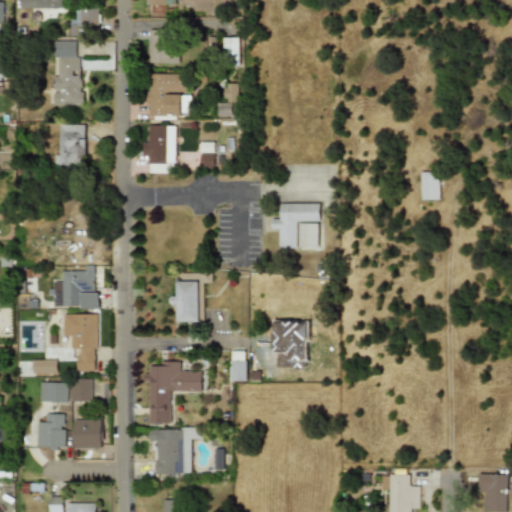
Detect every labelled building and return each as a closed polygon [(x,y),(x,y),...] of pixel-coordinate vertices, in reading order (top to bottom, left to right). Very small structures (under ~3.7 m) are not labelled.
[(18,0),(18,8),(63,9),(63,0),(18,0)] [(79,5),(78,28),(97,29),(98,6),(79,5)] [(147,62),(175,63),(176,30),(148,30),(147,62)] [(238,37),(222,38),(223,66),(239,66),(238,37)] [(52,104),(81,105),(81,92),(78,92),(78,41),(52,41),(52,57),(56,57),(56,76),(52,76),(52,104)] [(182,116),(182,74),(147,74),(147,116),(182,116)] [(236,83),(222,84),(223,102),(237,102),(236,83)] [(216,116),(230,116),(230,103),(216,103),(216,116)] [(83,125),(58,124),(57,155),(54,155),(54,167),(83,167),(83,125)] [(174,126),(147,125),(147,142),(141,142),(141,155),(147,156),(147,163),(174,164),(174,126)] [(198,167),(213,168),(214,154),(199,154),(198,167)] [(420,200),(438,199),(437,172),(419,172),(420,200)] [(277,248),(296,248),(295,221),(318,221),(318,203),(278,203),(279,218),(270,219),(270,229),(277,229),(277,248)] [(297,247),(317,247),(317,224),(298,223),(297,247)] [(52,306),(77,306),(77,292),(93,292),(93,266),(83,266),(83,271),(60,271),(60,282),(50,281),(50,295),(52,295),(52,306)] [(180,274),(180,282),(199,281),(200,321),(203,321),(202,283),(211,283),(211,274),(180,274)] [(176,322),(198,322),(198,282),(174,282),(174,305),(177,305),(176,322)] [(97,309),(97,293),(79,292),(78,308),(97,309)] [(77,371),(95,371),(95,314),(62,314),(62,336),(70,336),(70,348),(76,348),(77,371)] [(228,381),(244,381),(245,351),(229,351),(228,381)] [(34,372),(54,373),(55,360),(34,359),(34,372)] [(201,391),(201,371),(180,371),(180,365),(148,365),(148,374),(143,374),(143,382),(148,382),(148,423),(170,423),(170,391),(201,391)] [(90,378),(70,379),(71,402),(91,401),(90,378)] [(66,383),(38,382),(38,401),(65,402),(66,383)] [(36,422),(35,446),(63,447),(64,429),(61,429),(62,414),(44,413),(43,422),(36,422)] [(100,448),(100,419),(72,420),(73,449),(100,448)] [(155,474),(190,474),(189,439),(199,438),(199,429),(148,429),(149,442),(155,442),(155,474)] [(505,511),(506,474),(477,473),(476,492),(483,492),(483,511),(505,511)] [(418,486),(409,486),(409,475),(380,475),(380,489),(387,489),(387,511),(410,511),(410,509),(418,509),(418,486)] [(48,511),(62,511),(61,496),(47,497),(48,511)] [(180,511),(181,500),(161,500),(161,511),(180,511)] [(94,511),(94,503),(65,503),(65,511),(94,511)]
